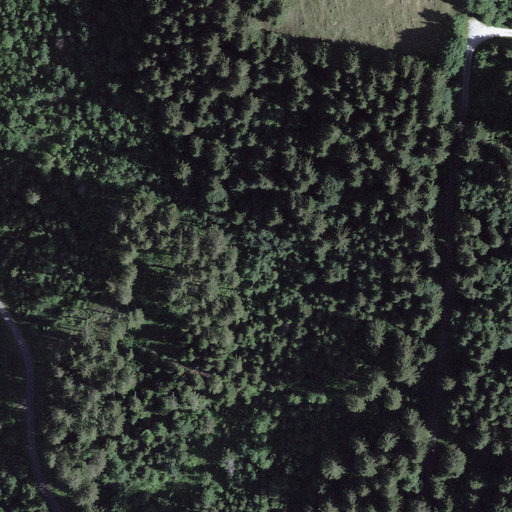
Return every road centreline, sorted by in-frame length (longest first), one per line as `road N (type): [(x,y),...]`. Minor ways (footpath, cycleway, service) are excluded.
road 1 (unclassified): [(428,511),(471,67),(481,39)]
road 2 (unclassified): [(57,511),(33,458),(22,348),(0,305)]
